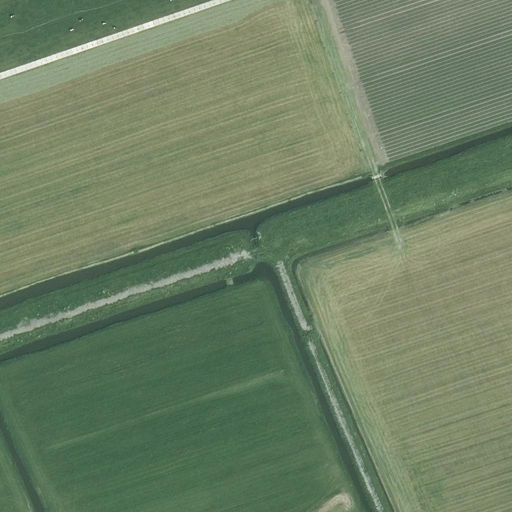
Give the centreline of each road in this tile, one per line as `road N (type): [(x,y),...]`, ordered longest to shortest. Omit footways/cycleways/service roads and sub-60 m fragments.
road 1 (track): [(403,251),(361,144),(323,0)]
road 2 (track): [(219,0),(0,76)]
